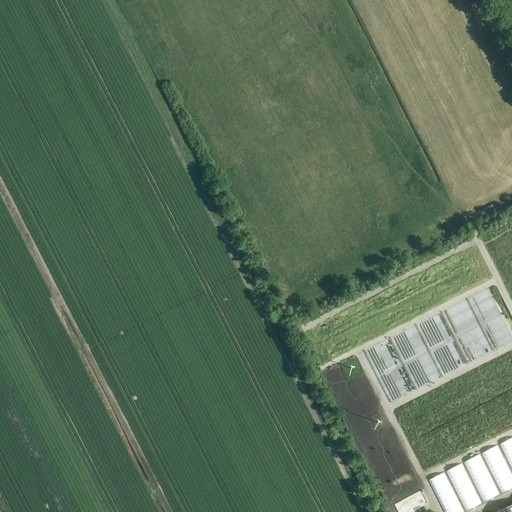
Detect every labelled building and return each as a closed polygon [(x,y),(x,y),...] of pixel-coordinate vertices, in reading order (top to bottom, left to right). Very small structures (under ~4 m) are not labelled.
[(511,374),(505,377),(506,379),(471,394),(490,435),(506,428),(506,427),(511,424),(511,374)] [(436,412),(455,453),(471,445),(471,444),(487,437),(469,397),(436,412)] [(419,421),(437,462),(452,456),(434,414),(419,421)] [(415,423),(401,431),(421,471),(435,464),(415,423)] [(379,441),(397,482),(412,475),(394,434),(379,441)] [(495,445),(479,452),(496,493),(511,486),(511,436),(494,443),(495,445)] [(376,443),(360,451),(379,491),(396,484),(376,443)] [(442,471),(426,479),(441,511),(461,511),(480,504),(479,502),(494,495),(475,454),(459,462),(460,462),(442,471)] [(413,511),(432,511),(419,483),(403,491),(413,511)] [(386,499),(391,511),(410,511),(402,492),(386,499)]
